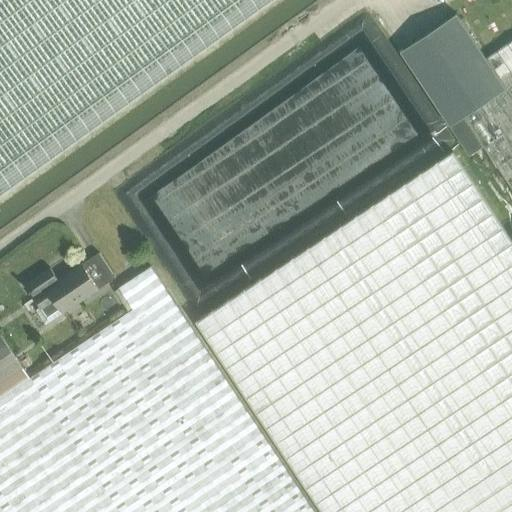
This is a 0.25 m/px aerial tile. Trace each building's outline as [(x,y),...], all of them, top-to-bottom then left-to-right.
[(0,0),(0,196),(273,0),(0,0)] [(401,52),(450,127),(508,89),(488,59),(458,14),(401,52)] [(511,43),(488,59),(508,89),(450,127),(470,156),(484,147),(511,187),(511,43)] [(511,511),(511,239),(454,151),(198,320),(324,511),(511,511)] [(100,252),(83,264),(100,288),(117,276),(100,252)] [(64,314),(100,288),(83,264),(60,280),(52,267),(27,285),(44,309),(55,302),(64,314)] [(0,398),(0,511),(315,511),(166,288),(151,267),(120,287),(135,309),(31,378),(0,398)] [(0,398),(31,378),(2,334),(0,335),(0,398)]
